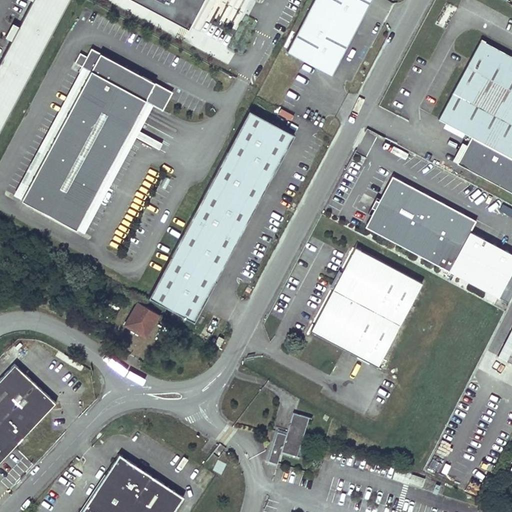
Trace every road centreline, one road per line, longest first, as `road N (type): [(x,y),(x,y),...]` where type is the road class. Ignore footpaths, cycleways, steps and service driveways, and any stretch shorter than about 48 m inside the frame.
road 1 (unclassified): [(5,511),(106,407),(193,392),(219,373),(421,0)]
road 2 (unknown): [(312,498),(329,463),(477,511)]
